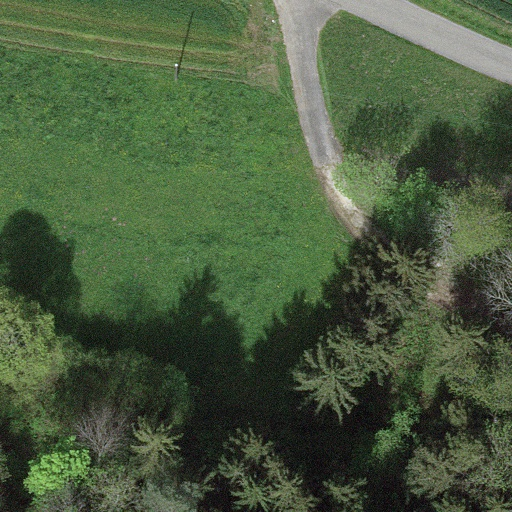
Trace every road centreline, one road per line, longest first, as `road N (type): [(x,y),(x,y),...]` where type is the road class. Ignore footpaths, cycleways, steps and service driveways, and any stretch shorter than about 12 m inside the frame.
road 1 (track): [(312,0),(316,132),(413,285),(511,345)]
road 2 (unclassified): [(511,67),(349,0)]
